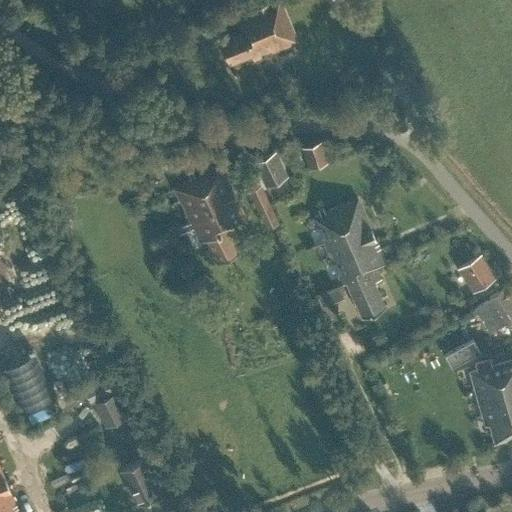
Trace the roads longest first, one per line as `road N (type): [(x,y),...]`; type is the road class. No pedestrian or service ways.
road 1 (residential): [(511,255),(431,161),(395,134),(358,124),(240,135),(188,130),(85,79),(0,20)]
road 2 (tertiary): [(338,511),(511,472)]
